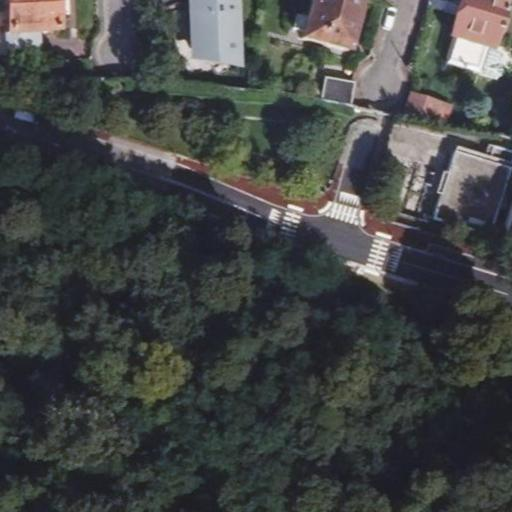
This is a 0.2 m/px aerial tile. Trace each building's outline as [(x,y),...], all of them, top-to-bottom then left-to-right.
[(3,0),(5,54),(33,54),(33,37),(55,36),(53,0),(3,0)] [(189,0),(193,46),(232,48),(229,0),(189,0)] [(348,50),(363,0),(312,0),(302,36),(348,50)] [(492,48),(508,0),(458,0),(447,35),(454,37),(446,64),(478,73),(487,47),(492,48)] [(321,100),(351,106),(355,81),(325,77),(321,100)] [(404,116),(429,121),(435,101),(411,94),(404,116)] [(226,115),(219,138),(240,146),(251,122),(226,115)] [(435,223),(488,240),(511,168),(511,157),(490,150),(484,165),(456,156),(435,223)] [(294,156),(286,180),(316,190),(325,165),(294,156)] [(511,201),(500,237),(511,240),(511,201)]
